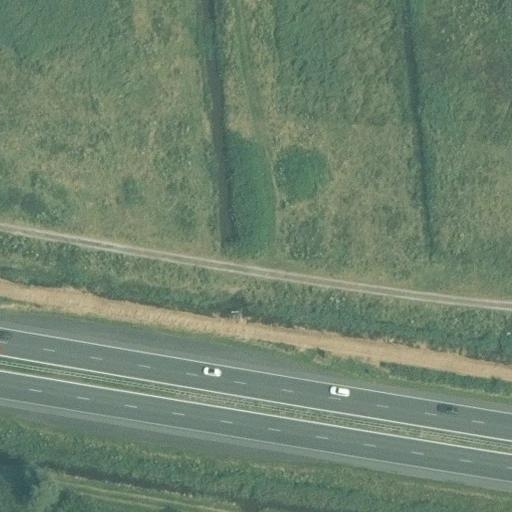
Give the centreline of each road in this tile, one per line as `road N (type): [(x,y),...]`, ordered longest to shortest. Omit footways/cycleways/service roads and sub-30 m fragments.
road 1 (trunk): [(511,426),(0,342)]
road 2 (trunk): [(0,387),(511,470)]
road 3 (track): [(511,308),(0,228)]
